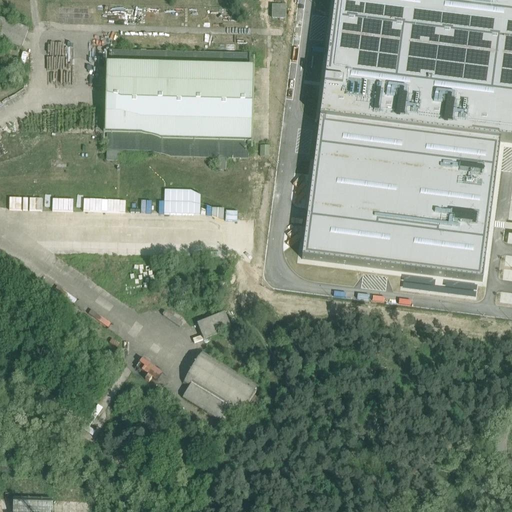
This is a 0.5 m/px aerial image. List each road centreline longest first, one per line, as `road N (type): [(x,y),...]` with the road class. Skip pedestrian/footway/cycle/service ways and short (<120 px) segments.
road 1 (residential): [(251,235),(31,230),(6,244)]
road 2 (residential): [(160,352),(6,244)]
